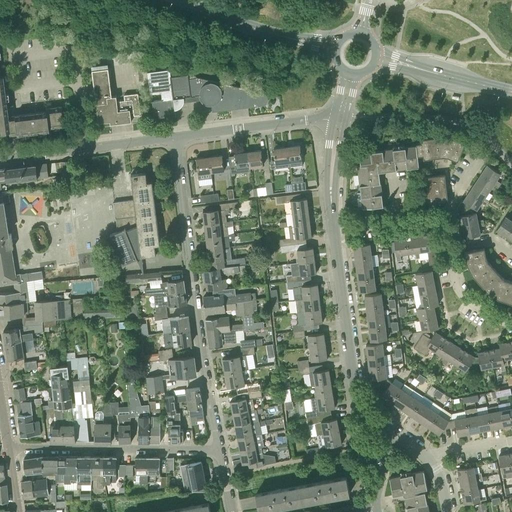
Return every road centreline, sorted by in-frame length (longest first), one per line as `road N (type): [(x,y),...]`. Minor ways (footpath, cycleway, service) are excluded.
road 1 (residential): [(221,451),(175,136)]
road 2 (residential): [(384,433),(353,387),(332,229)]
road 3 (residential): [(10,448),(221,451)]
road 4 (residential): [(0,157),(175,136)]
road 5 (residential): [(175,136),(339,117)]
road 6 (secondary): [(335,45),(256,29),(183,0)]
road 7 (secondary): [(511,91),(376,58)]
